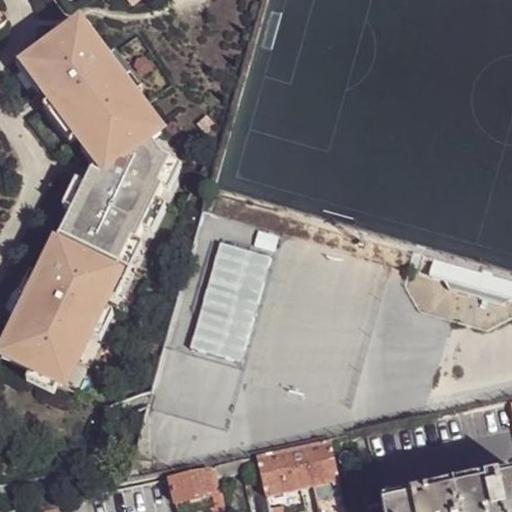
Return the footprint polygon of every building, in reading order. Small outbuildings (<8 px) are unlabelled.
[(57,390),(70,362),(74,365),(98,312),(104,314),(121,275),(116,272),(130,242),(134,244),(141,231),(144,232),(156,207),(152,204),(160,190),(154,188),(167,163),(160,160),(148,147),(159,138),(104,66),(111,61),(102,48),(95,53),(80,34),(87,28),(83,23),(26,68),(106,172),(102,179),(93,176),(61,245),(54,242),(41,269),(34,267),(28,281),(35,283),(0,356),(0,362),(31,376),(28,382),(37,386),(40,380),(57,390)] [(268,266),(218,252),(188,358),(239,372),(268,266)] [(511,285),(433,263),(428,280),(444,284),(447,292),(501,307),(508,303),(511,304),(511,285)] [(367,437),(355,438),(360,462),(372,459),(367,437)] [(330,445),(258,460),(261,472),(268,498),(315,488),(339,482),(330,445)] [(258,460),(218,470),(220,481),(261,472),(258,460)] [(170,480),(177,505),(215,495),(208,471),(170,480)] [(346,511),(339,482),(315,488),(320,511),(346,511)] [(511,511),(511,487),(396,511),(511,511)] [(75,511),(72,500),(24,510),(24,511),(75,511)]
